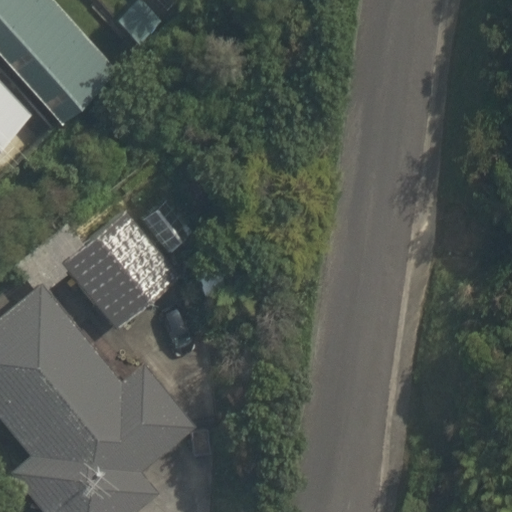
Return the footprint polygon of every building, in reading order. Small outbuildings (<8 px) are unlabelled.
[(37,0),(0,0),(0,62),(52,125),(105,81),(37,0)] [(161,21),(140,0),(126,0),(110,16),(137,44),(161,21)] [(0,127),(17,112),(0,93),(0,127)] [(190,233),(161,197),(136,217),(165,253),(190,233)] [(112,212),(48,264),(109,338),(173,287),(112,212)] [(111,390),(29,289),(0,312),(0,438),(15,458),(0,470),(0,486),(21,511),(141,511),(156,500),(136,475),(186,435),(134,372),(111,390)]
